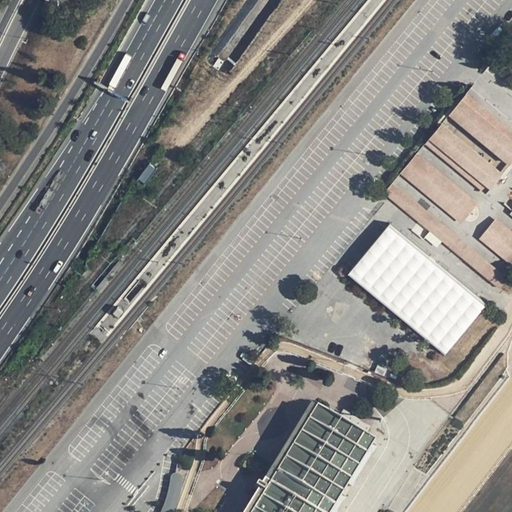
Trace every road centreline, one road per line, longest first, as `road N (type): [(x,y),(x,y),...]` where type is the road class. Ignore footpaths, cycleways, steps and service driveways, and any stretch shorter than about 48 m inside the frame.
road 1 (motorway): [(0,336),(146,106),(203,0)]
road 2 (secondary): [(0,202),(127,0)]
road 3 (motorway): [(118,90),(0,284)]
road 4 (motorway): [(118,90),(0,255)]
road 5 (track): [(309,0),(200,123)]
